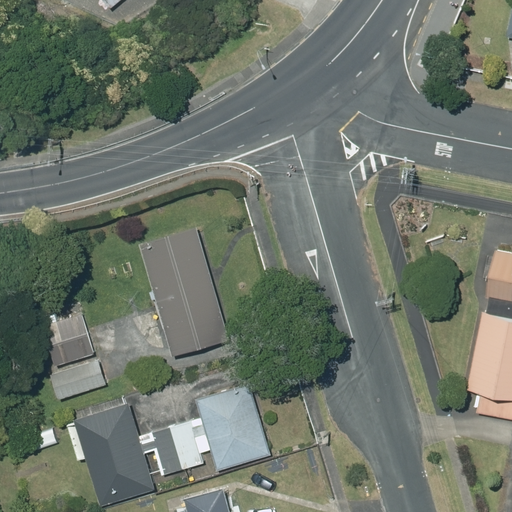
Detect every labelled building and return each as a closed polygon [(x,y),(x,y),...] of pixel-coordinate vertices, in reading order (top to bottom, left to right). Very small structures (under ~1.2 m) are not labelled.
[(151,239),(182,352),(236,337),(205,224),(151,239)] [(511,251),(489,247),(460,390),(475,393),(472,412),(511,419),(511,251)] [(95,365),(60,375),(66,397),(101,387),(95,365)] [(192,464),(211,459),(208,449),(219,446),(226,468),(278,453),(255,379),(209,393),(209,395),(205,396),(210,414),(180,424),(192,464)] [(192,464),(180,424),(148,434),(137,398),(85,414),(112,501),(164,485),(152,448),(164,444),(172,470),(192,464)] [(239,511),(233,487),(195,496),(198,511),(239,511)]
